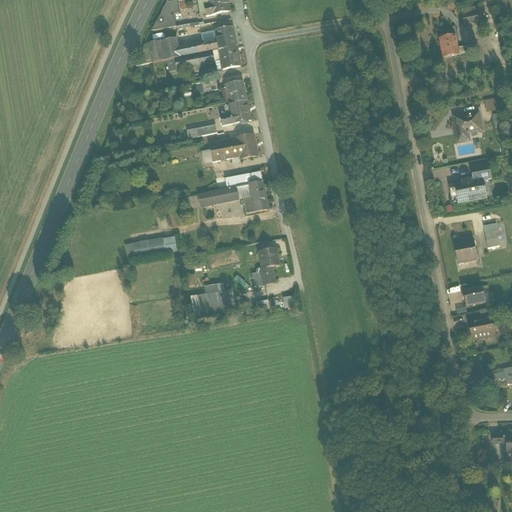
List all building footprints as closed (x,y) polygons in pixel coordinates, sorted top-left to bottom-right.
[(228,0),(209,0),(212,16),(230,13),(228,0)] [(167,3),(152,32),(170,29),(168,23),(174,22),(173,16),(179,15),(177,2),(167,3)] [(480,13),(462,16),(464,25),(481,22),(480,13)] [(233,28),(215,31),(217,40),(208,42),(210,53),(213,52),(237,48),(233,28)] [(217,40),(215,31),(205,33),(207,42),(208,42),(217,40)] [(455,36),(439,40),(442,59),(459,56),(457,47),(455,36)] [(160,42),(164,62),(165,62),(175,60),(180,59),(178,48),(176,39),(160,42)] [(160,42),(148,45),(152,64),(164,62),(160,42)] [(178,48),(180,59),(210,53),(208,42),(207,42),(178,48)] [(470,45),(457,47),(459,56),(471,54),(470,45)] [(237,48),(213,52),(215,63),(219,62),(219,60),(220,59),(223,71),(241,67),(237,48)] [(210,53),(180,59),(175,60),(177,72),(215,65),(215,63),(213,52),(210,53)] [(168,74),(177,72),(175,60),(165,62),(168,74)] [(243,82),(225,86),(229,105),(247,102),(243,82)] [(217,83),(203,86),(204,94),(218,91),(217,83)] [(486,116),(499,113),(497,99),(483,102),(486,116)] [(247,102),(229,105),(231,116),(221,118),(223,127),(251,122),(247,102)] [(478,114),(454,118),(458,143),(469,141),(467,134),(481,131),(478,114)] [(254,136),(236,140),(239,159),(240,161),(258,157),(254,136)] [(236,140),(209,145),(213,164),(239,159),(236,140)] [(480,144),(459,146),(460,155),(481,152),(480,144)] [(490,180),(487,167),(471,170),(474,181),(470,182),(470,181),(462,183),(463,183),(455,185),(459,204),(485,198),(482,181),(490,180)] [(261,173),(248,175),(250,185),(263,182),(261,173)] [(248,175),(225,180),(227,189),(250,185),(248,175)] [(263,183),(249,185),(252,197),(243,199),(246,215),(268,211),(263,183)] [(243,199),(252,197),(249,185),(198,195),(200,207),(243,199)] [(455,185),(448,186),(452,205),(459,204),(455,185)] [(497,232),(506,230),(504,222),(483,226),(485,234),(497,232)] [(506,230),(497,232),(498,240),(499,248),(509,246),(506,230)] [(486,242),(498,240),(497,232),(485,234),(486,242)] [(473,241),(454,245),(454,243),(453,243),(458,266),(458,265),(458,264),(477,260),(477,262),(473,239),(472,240),(473,241)] [(498,240),(486,242),(488,250),(499,248),(498,240)] [(133,245),(132,245),(135,260),(136,260),(135,260),(158,256),(159,256),(156,241),(155,241),(133,245)] [(135,260),(132,245),(117,248),(120,263),(135,260)] [(276,250),(259,253),(262,270),(263,270),(273,269),(279,267),(276,250)] [(273,269),(263,270),(262,270),(261,270),(264,287),(276,284),(273,269)] [(194,286),(193,275),(183,275),(184,286),(194,286)] [(220,284),(202,286),(203,294),(195,295),(197,314),(228,310),(226,291),(221,292),(220,284)] [(482,288),(463,292),(466,307),(485,304),(482,288)] [(490,318),(469,322),(472,341),(494,337),(490,318)] [(511,361),(510,362),(511,367),(501,369),(504,385),(511,383),(511,361)] [(511,434),(497,435),(498,445),(501,444),(501,442),(506,442),(506,454),(508,454),(508,464),(511,463),(511,434)]
